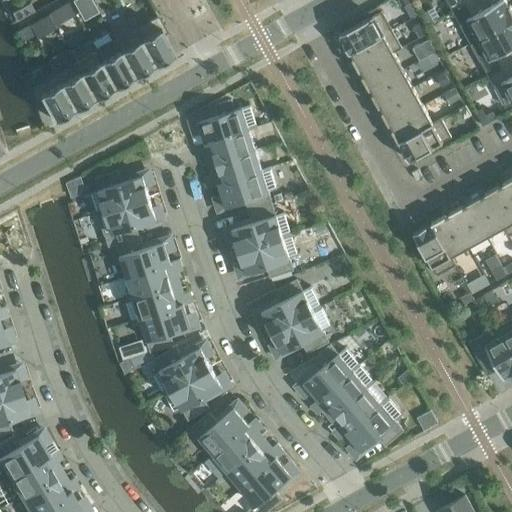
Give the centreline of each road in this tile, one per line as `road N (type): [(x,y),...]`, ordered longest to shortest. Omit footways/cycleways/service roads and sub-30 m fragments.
road 1 (residential): [(174,165),(245,361),(358,503)]
road 2 (residential): [(511,145),(407,203),(302,15)]
road 3 (residential): [(17,263),(62,408),(125,511)]
road 4 (residential): [(207,69),(0,185)]
road 5 (residential): [(511,416),(358,503)]
